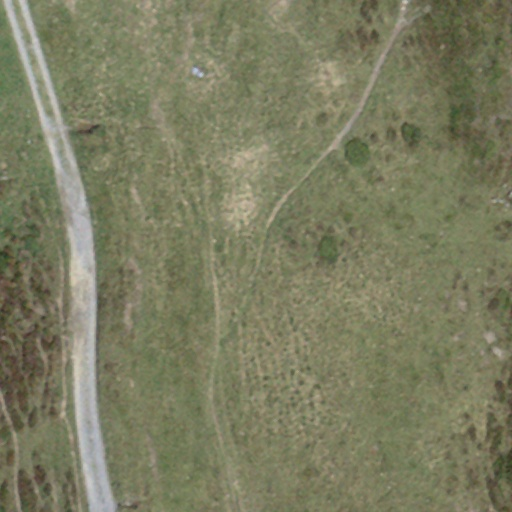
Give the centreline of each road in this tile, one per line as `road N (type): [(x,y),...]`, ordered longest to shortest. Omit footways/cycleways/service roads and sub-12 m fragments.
road 1 (track): [(72,156),(90,369),(122,511)]
road 2 (track): [(25,0),(72,156)]
